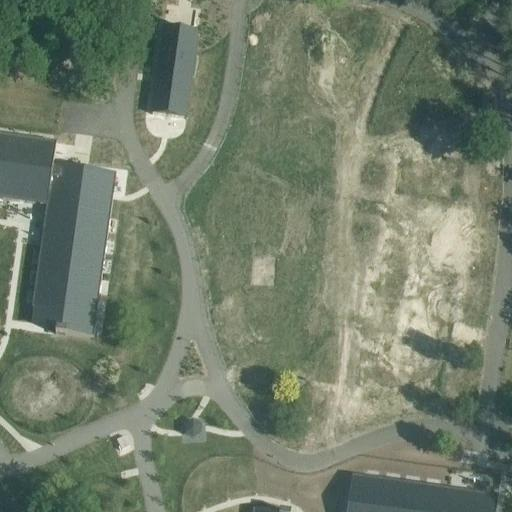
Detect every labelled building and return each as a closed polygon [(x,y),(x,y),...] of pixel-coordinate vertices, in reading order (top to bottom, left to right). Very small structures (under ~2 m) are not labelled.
[(371,166),(390,28),(327,19),(312,126),(297,123),(295,133),(292,132),(276,130),(277,121),(249,117),(229,263),(257,266),(258,258),(293,263),(308,157),(323,159),(325,150),(345,152),(343,162),(371,166)] [(161,32),(149,117),(183,122),(196,37),(161,32)] [(0,203),(45,210),(30,312),(56,316),(53,338),(64,340),(65,339),(91,343),(115,179),(86,175),(86,177),(54,172),(58,147),(0,138),(0,203)] [(450,197),(450,196),(439,194),(437,208),(410,204),(395,315),(292,300),(288,327),(267,324),(265,335),(267,335),(266,339),(263,361),(427,385),(431,355),(427,355),(431,323),(435,324),(435,322),(459,325),(476,201),(450,197)] [(352,477),(348,504),(357,506),(355,511),(496,511),(499,497),(352,477)]
